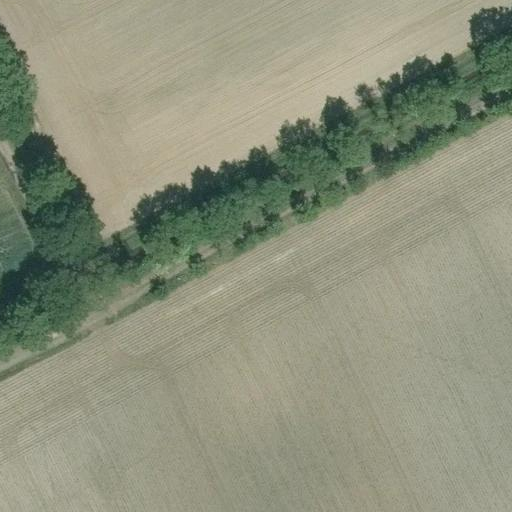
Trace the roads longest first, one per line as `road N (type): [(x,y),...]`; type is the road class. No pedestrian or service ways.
road 1 (track): [(511,88),(0,360)]
road 2 (track): [(0,134),(99,308)]
